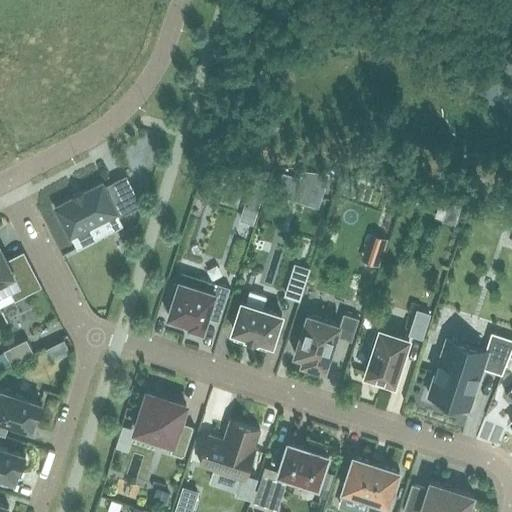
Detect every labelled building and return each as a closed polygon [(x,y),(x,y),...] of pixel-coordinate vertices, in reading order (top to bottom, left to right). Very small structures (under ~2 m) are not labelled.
[(273,184),(289,189),(293,175),(278,170),(273,184)] [(104,181),(86,190),(86,189),(74,195),(74,196),(56,205),(72,235),(73,235),(79,247),(98,238),(92,225),(119,212),(120,215),(144,204),(128,173),(106,184),(104,181)] [(255,176),(250,190),(264,195),(268,181),(255,176)] [(407,180),(397,176),(392,190),(402,194),(407,180)] [(452,193),(449,204),(460,208),(464,196),(452,193)] [(138,224),(122,232),(132,240),(138,224)] [(379,235),(370,262),(379,264),(387,238),(379,235)] [(0,298),(12,292),(16,299),(43,286),(25,251),(8,260),(0,244),(0,298)] [(309,268),(296,263),(286,294),(300,298),(309,268)] [(220,320),(230,289),(230,287),(201,277),(199,285),(180,279),(179,283),(175,282),(170,297),(174,298),(169,316),(190,323),(189,325),(204,330),(208,317),(220,320)] [(243,301),(233,330),(248,334),(248,336),(258,339),(258,338),(273,342),(282,313),(262,307),(266,296),(251,291),(247,302),(243,301)] [(430,313),(418,309),(410,333),(422,337),(430,313)] [(340,323),(308,313),(295,353),(304,356),(302,362),(325,370),(337,335),(352,340),(360,317),(344,312),(340,323)] [(382,378),(395,382),(409,337),(380,328),(380,330),(377,329),(371,347),(374,348),(366,373),(369,374),(368,377),(381,381),(382,378)] [(455,402),(461,404),(461,405),(463,406),(463,405),(470,407),(483,366),(502,372),(511,346),(511,338),(493,333),(487,350),(448,337),(429,394),(435,396),(434,399),(449,404),(450,401),(453,402),(454,403),(455,402)] [(27,338),(4,349),(6,352),(11,363),(34,351),(27,338)] [(6,352),(0,354),(0,368),(11,363),(6,352)] [(146,387),(138,412),(141,413),(136,429),(173,441),(170,452),(184,456),(195,425),(181,420),(187,404),(168,397),(169,394),(146,387)] [(0,388),(0,432),(4,419),(32,428),(36,418),(38,418),(43,403),(0,388)] [(511,391),(503,401),(511,408),(511,428),(505,436),(511,442),(511,391)] [(224,437),(210,432),(200,463),(245,478),(255,448),(254,447),(260,429),(235,420),(230,434),(224,437)] [(308,447),(289,440),(277,478),(264,474),(259,489),(255,488),(250,502),(269,508),(275,488),(283,490),(288,475),(319,485),(329,453),(325,452),(326,448),(310,442),(308,447)] [(0,474),(15,480),(19,469),(21,470),(26,454),(0,445),(0,474)] [(384,511),(388,503),(389,504),(400,470),(354,455),(343,489),(372,498),(367,511),(384,511)] [(414,511),(468,511),(474,494),(431,480),(429,487),(412,482),(404,509),(414,511)] [(192,511),(199,490),(184,485),(174,511),(192,511)] [(166,504),(170,492),(157,487),(153,500),(166,504)] [(0,511),(7,511),(9,505),(0,502),(0,511)]
